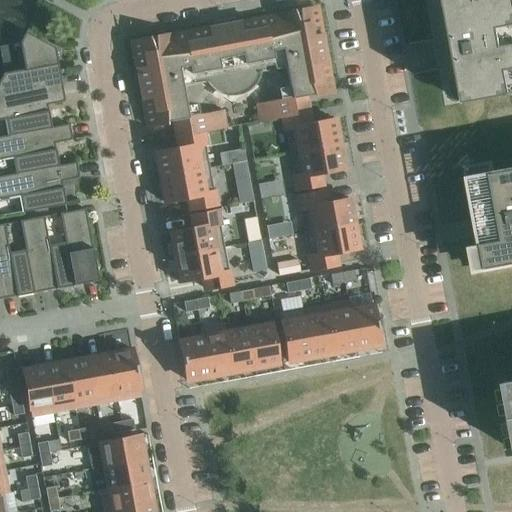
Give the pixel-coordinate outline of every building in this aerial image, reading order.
[(511,0),(425,0),(433,40),(439,71),(445,107),(464,103),(464,104),(511,95),(511,0)] [(283,117),(309,112),(306,97),(333,92),(317,8),(276,16),(276,19),(267,21),(266,18),(234,24),(235,27),(215,30),(214,27),(183,33),(183,36),(173,38),(173,35),(131,43),(147,126),(174,121),(177,137),(202,132),(203,133),(226,128),(223,110),(188,117),(181,80),(184,76),(203,72),(204,77),(209,85),(215,91),(224,95),(233,96),(242,94),(242,95),(250,90),(256,83),(257,83),(260,75),(261,66),(262,66),(262,61),(280,58),(284,61),(291,98),(256,104),(260,122),(283,117)] [(25,70),(4,74),(0,81),(0,98),(62,87),(55,48),(26,33),(20,43),(25,70)] [(0,120),(6,120),(8,135),(53,127),(50,111),(48,111),(47,105),(63,102),(64,101),(64,100),(65,100),(64,99),(62,87),(0,98),(0,120)] [(311,124),(309,112),(283,117),(290,154),(340,144),(335,120),(311,124)] [(0,160),(13,158),(15,173),(60,165),(57,149),(55,149),(54,143),(70,140),(71,139),(72,138),(72,137),(69,124),(53,127),(8,135),(9,136),(0,137),(0,160)] [(155,153),(160,178),(209,168),(203,133),(202,132),(177,137),(179,149),(155,153)] [(340,144),(290,154),(297,190),(322,185),(320,173),(344,169),(340,144)] [(0,199),(20,196),(23,213),(68,204),(64,187),(62,188),(61,182),(77,179),(78,178),(79,177),(79,176),(76,163),(60,166),(60,165),(15,173),(16,174),(0,176),(0,199)] [(490,164),(468,169),(487,270),(511,265),(511,171),(492,175),(490,164)] [(216,205),(209,168),(160,178),(164,202),(188,198),(190,210),(216,205)] [(269,182),(258,184),(260,199),(272,197),(269,182)] [(325,204),(323,192),(298,197),(305,233),(354,224),(350,199),(325,204)] [(60,214),(65,243),(50,246),(58,289),(57,289),(57,291),(74,287),(74,286),(98,281),(85,209),(60,214)] [(170,233),(174,257),(224,248),(217,212),(192,217),(194,228),(170,233)] [(20,221),(25,250),(10,253),(18,296),(17,296),(17,298),(34,295),(34,293),(57,289),(58,289),(50,246),(49,246),(44,217),(20,221)] [(256,217),(244,219),(248,242),(261,240),(256,217)] [(0,225),(0,299),(17,296),(18,296),(10,253),(9,253),(4,224),(0,225)] [(359,249),(354,224),(305,233),(311,270),(337,265),(335,253),(359,249)] [(231,285),(224,248),(174,257),(179,282),(203,278),(205,289),(231,285)] [(263,257),(250,259),(252,273),(266,270),(263,257)] [(298,259),(276,263),(278,276),(300,272),(298,259)] [(354,271),(342,273),(344,283),(356,281),(354,271)] [(344,283),(342,273),(330,275),(332,285),(344,283)] [(309,279),(297,281),(299,291),(311,289),(309,279)] [(299,291),(297,281),(286,283),(287,294),(299,291)] [(252,290),(240,292),(242,302),(254,300),(252,290)] [(240,292),(228,294),(230,304),(242,302),(240,292)] [(207,298),(195,300),(197,310),(209,308),(207,298)] [(197,310),(195,300),(184,302),(185,312),(197,310)] [(357,353),(348,302),(325,306),(334,353),(356,349),(357,353)] [(349,302),(348,302),(357,353),(369,350),(368,347),(380,345),(374,315),(375,315),(374,310),(373,310),(372,305),(350,309),(349,302)] [(334,353),(325,306),(303,310),(312,357),(334,353)] [(303,310),(279,315),(288,362),(312,357),(303,310)] [(271,324),(247,329),(254,368),(278,364),(271,324)] [(223,325),(201,329),(210,380),(211,380),(210,376),(232,372),(223,325)] [(224,325),(223,325),(232,372),(254,368),(247,329),(226,333),(224,325)] [(201,329),(200,329),(201,337),(179,341),(180,346),(179,346),(180,352),(181,352),(184,370),(185,375),(186,381),(198,378),(199,382),(210,380),(201,329)] [(118,400),(140,396),(138,382),(137,378),(133,359),(134,359),(133,355),(132,349),(109,354),(118,400)] [(96,404),(118,400),(109,354),(88,357),(96,404)] [(75,408),(96,404),(88,357),(66,361),(75,408)] [(54,412),(75,408),(66,361),(45,365),(54,412)] [(45,365),(22,370),(31,416),(54,412),(45,365)] [(17,381),(15,369),(5,370),(7,382),(17,381)] [(19,390),(9,392),(11,404),(22,402),(19,390)] [(22,402),(11,404),(14,416),(24,414),(22,402)] [(133,420),(121,422),(123,432),(135,430),(133,420)] [(121,422),(109,424),(111,434),(123,432),(121,422)] [(92,438),(90,427),(79,430),(80,440),(92,438)] [(79,430),(67,432),(69,442),(80,440),(79,430)] [(27,433),(17,435),(19,446),(29,445),(27,433)] [(139,436),(87,445),(92,469),(103,467),(143,459),(139,436)] [(58,440),(47,442),(49,453),(60,451),(58,440)] [(47,442),(37,444),(39,456),(49,454),(49,453),(47,442)] [(32,456),(29,445),(19,446),(21,458),(32,456)] [(52,466),(49,454),(39,456),(41,467),(52,466)] [(103,467),(107,488),(107,489),(147,482),(143,459),(103,467)] [(8,493),(4,471),(0,472),(0,494),(1,494),(1,495),(8,493)] [(37,487),(35,475),(25,477),(27,489),(37,487)] [(100,490),(104,511),(109,511),(151,504),(147,482),(107,489),(107,488),(100,490)] [(40,499),(37,487),(27,489),(29,501),(40,499)] [(55,487),(45,488),(48,500),(58,498),(55,487)] [(29,501),(27,489),(19,491),(22,502),(29,501)] [(50,511),(60,510),(58,498),(48,500),(49,511),(50,511)]
